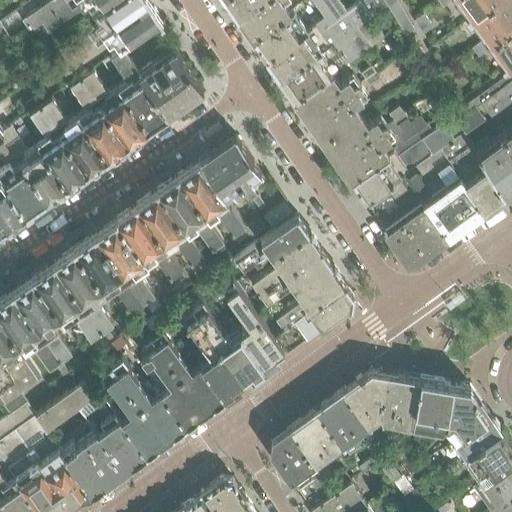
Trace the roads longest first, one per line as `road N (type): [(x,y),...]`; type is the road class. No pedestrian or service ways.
road 1 (residential): [(0,259),(249,88)]
road 2 (residential): [(400,305),(249,88)]
road 3 (residential): [(230,427),(400,305)]
road 4 (residential): [(113,511),(230,427)]
road 5 (residential): [(400,305),(506,230)]
